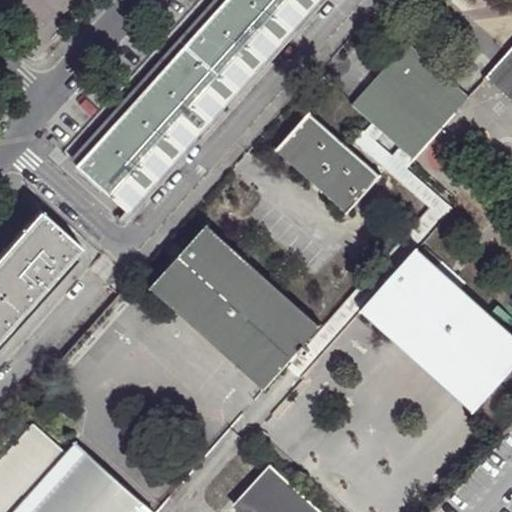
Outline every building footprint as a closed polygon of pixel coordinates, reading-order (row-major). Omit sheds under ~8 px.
[(212,0),(73,159),(78,163),(221,0),(212,0)] [(311,0),(221,0),(78,163),(129,207),(311,0)] [(319,0),(311,0),(129,207),(134,212),(319,0)] [(464,91),(407,40),(409,37),(407,36),(349,100),(351,102),(353,101),(398,141),(409,151),(407,154),(410,156),(469,91),(466,89),(464,91)] [(511,40),(482,73),(484,75),(487,72),(511,94),(511,40)] [(346,210),(380,174),(373,167),(312,111),(310,110),(313,108),(310,107),(274,145),(275,147),(278,146),(345,206),(343,209),(346,210)] [(391,273),(443,219),(451,210),(400,166),(410,156),(407,154),(409,151),(398,141),(373,167),(380,174),(422,213),(319,324),(288,363),(301,378),(391,273)] [(0,254),(0,301),(18,317),(81,245),(39,209),(0,254)] [(288,363),(319,324),(208,226),(209,223),(209,221),(151,285),(153,286),(155,285),(256,378),(263,384),(288,363)] [(391,273),(419,249),(418,247),(391,273)] [(435,255),(428,260),(436,265),(440,261),(435,255)] [(436,265),(428,260),(361,311),(396,340),(450,279),(436,265)] [(511,335),(450,279),(396,340),(460,398),(511,339),(511,335)] [(0,338),(18,317),(0,301),(0,338)] [(511,339),(460,398),(471,409),(469,411),(472,413),(511,368),(511,339)] [(0,457),(0,511),(11,511),(70,449),(37,419),(0,457)] [(156,511),(79,438),(77,439),(79,441),(70,449),(11,511),(156,511)] [(321,511),(272,467),(235,508),(239,511),(321,511)]
